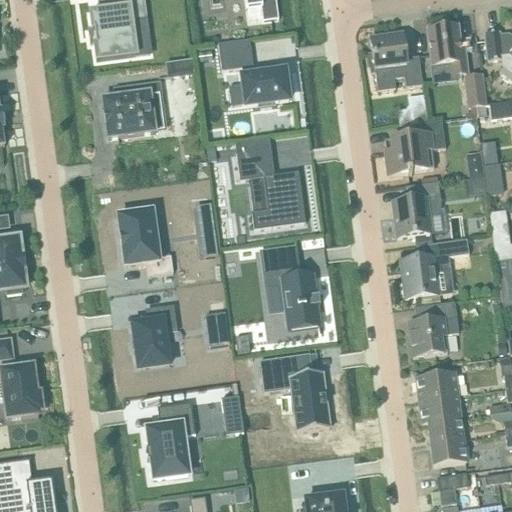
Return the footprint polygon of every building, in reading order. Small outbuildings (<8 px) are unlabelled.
[(99,0),(101,13),(90,14),(92,31),(93,31),(95,47),(94,47),(96,63),(136,57),(131,23),(145,21),(142,0),(99,0)] [(244,0),(246,12),(260,10),(262,24),(278,22),(275,0),(244,0)] [(456,78),(467,76),(463,46),(459,47),(457,29),(427,33),(429,53),(432,69),(455,66),(456,78)] [(499,34),(484,36),(487,56),(488,64),(500,62),(501,72),(511,80),(511,38),(509,36),(499,37),(499,34)] [(370,41),(377,94),(394,92),(393,82),(404,80),(405,90),(423,88),(418,59),(405,61),(402,36),(370,41)] [(253,70),(249,42),(218,46),(221,74),(242,71),(243,79),(241,79),(245,109),(257,107),(258,110),(256,111),(256,112),(275,109),(275,108),(273,108),(273,105),(289,103),(284,73),(250,78),(249,70),(253,70)] [(197,55),(198,64),(212,62),(211,53),(197,55)] [(193,62),(167,65),(169,79),(195,76),(193,62)] [(469,110),(485,108),(481,78),(465,80),(469,110)] [(162,112),(158,86),(130,90),(131,98),(101,102),(103,116),(102,116),(104,129),(105,129),(107,142),(154,135),(154,131),(162,130),(160,112),(162,112)] [(511,120),(511,104),(489,108),(491,123),(511,120)] [(440,124),(434,125),(414,127),(415,139),(391,142),(392,153),(385,154),(388,179),(407,177),(434,172),(430,154),(445,151),(440,124)] [(269,142),(234,146),(240,184),(263,181),(267,213),(251,215),(254,233),(305,226),(298,175),(271,178),(270,170),(273,170),(269,142)] [(214,150),(205,151),(207,164),(216,163),(214,150)] [(483,169),(480,153),(464,155),(468,180),(484,178),(483,169)] [(496,167),(483,169),(484,178),(484,179),(484,180),(498,179),(496,167)] [(201,170),(197,176),(198,181),(208,180),(206,170),(201,170)] [(484,179),(468,181),(470,197),(486,195),(484,180),(484,179)] [(397,241),(417,239),(430,237),(428,219),(432,218),(437,215),(439,212),(440,207),(440,203),(438,185),(406,190),(408,203),(392,205),(397,241)] [(152,214),(117,219),(120,238),(119,238),(121,251),(122,251),(124,270),(146,267),(147,280),(172,276),(170,259),(158,261),(152,214)] [(504,214),(489,216),(490,224),(505,222),(504,214)] [(0,294),(6,294),(7,298),(22,296),(21,292),(24,291),(24,292),(26,291),(25,290),(22,272),(23,272),(23,270),(22,270),(21,262),(22,262),(22,260),(21,260),(18,242),(19,242),(19,240),(17,241),(0,243),(0,294)] [(215,240),(197,242),(199,261),(218,259),(215,240)] [(466,242),(435,246),(438,262),(468,257),(466,242)] [(508,248),(494,250),(495,263),(510,261),(508,248)] [(274,253),(261,255),(265,287),(281,285),(287,333),(319,329),(316,308),(315,308),(314,301),(315,301),(312,278),(300,280),(299,271),(277,274),(274,253)] [(405,302),(425,299),(438,297),(433,259),(400,264),(405,302)] [(495,263),(498,279),(511,277),(511,261),(510,261),(495,263)] [(150,319),(131,322),(137,367),(167,363),(163,330),(175,328),(172,304),(148,307),(150,319)] [(445,339),(458,337),(454,305),(414,310),(417,326),(408,327),(413,361),(447,356),(445,339)] [(235,340),(237,356),(249,355),(247,338),(235,340)] [(9,343),(0,344),(0,377),(6,421),(39,417),(38,414),(42,414),(39,396),(36,396),(32,369),(9,372),(8,361),(11,361),(9,343)] [(504,346),(497,347),(498,359),(506,358),(504,346)] [(309,357),(259,364),(263,396),(291,392),(297,436),(329,432),(322,376),(312,377),(309,357)] [(510,361),(499,363),(501,378),(511,377),(510,361)] [(418,404),(457,398),(456,387),(463,386),(462,378),(455,379),(454,376),(415,381),(418,404)] [(460,421),(457,398),(418,404),(421,426),(460,421)] [(149,452),(145,453),(145,454),(149,454),(150,461),(147,462),(147,463),(150,463),(153,483),(188,478),(183,440),(195,438),(190,406),(156,411),(159,430),(146,432),(149,452)] [(463,443),(460,421),(421,426),(422,428),(427,427),(430,447),(463,443)] [(505,437),(511,436),(511,423),(503,425),(505,437)] [(466,465),(463,443),(430,447),(433,470),(466,465)] [(29,462),(0,466),(0,511),(55,511),(51,483),(25,486),(25,487),(8,489),(5,467),(30,464),(29,462)] [(511,475),(509,476),(497,478),(498,487),(511,485),(511,484),(511,475)] [(466,476),(456,477),(458,491),(468,490),(466,476)] [(456,477),(437,480),(439,494),(441,508),(456,506),(455,492),(458,491),(456,477)] [(497,478),(484,480),(486,488),(498,487),(497,478)] [(248,490),(235,492),(236,505),(249,503),(248,490)] [(344,511),(342,497),(304,503),(305,511),(344,511)] [(190,511),(205,511),(204,500),(189,502),(190,511)]
